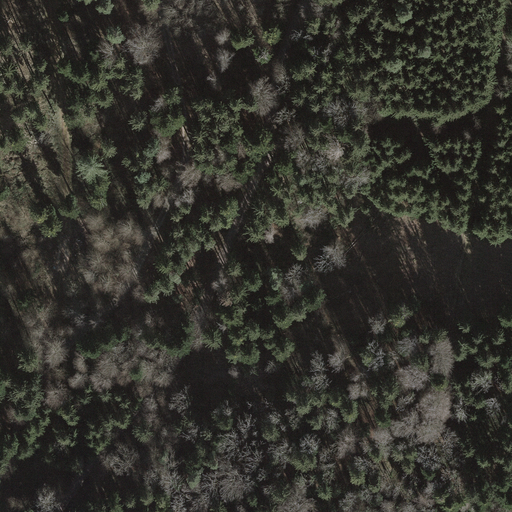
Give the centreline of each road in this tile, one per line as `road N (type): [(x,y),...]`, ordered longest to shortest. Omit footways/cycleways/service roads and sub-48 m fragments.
road 1 (track): [(59,511),(204,308),(262,158),(290,33),(306,0)]
road 2 (track): [(44,362),(93,327),(131,284),(183,169),(184,125),(162,0)]
road 3 (track): [(44,362),(66,233),(48,0)]
